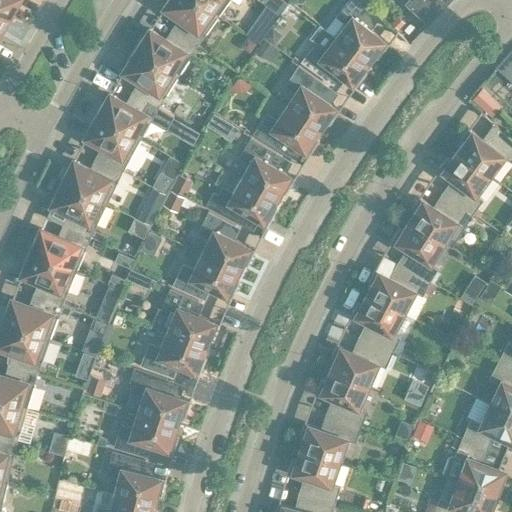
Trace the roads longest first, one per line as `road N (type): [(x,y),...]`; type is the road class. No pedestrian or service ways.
road 1 (residential): [(459,0),(368,102),(269,267),(231,369),(195,511)]
road 2 (residential): [(244,511),(275,396),(372,204),(511,22)]
road 3 (residential): [(41,130),(130,0)]
road 4 (residential): [(68,0),(0,105)]
